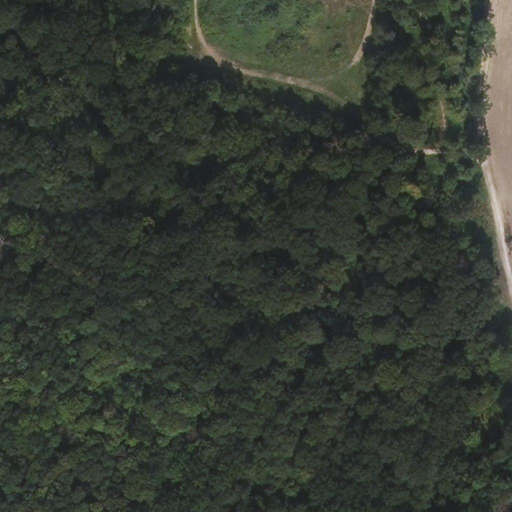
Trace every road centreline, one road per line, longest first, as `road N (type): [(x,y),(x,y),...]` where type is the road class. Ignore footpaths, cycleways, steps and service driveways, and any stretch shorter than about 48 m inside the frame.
road 1 (track): [(486,169),(449,148),(294,160),(250,154),(183,119),(111,109),(0,49)]
road 2 (track): [(486,169),(475,121),(494,0)]
